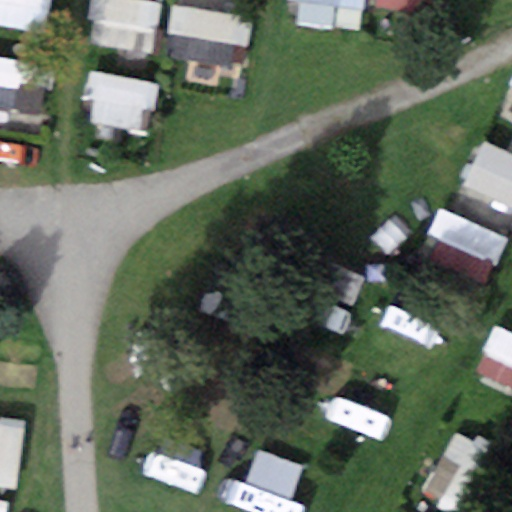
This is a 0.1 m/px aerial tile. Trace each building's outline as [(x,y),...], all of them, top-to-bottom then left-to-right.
[(0,0),(0,41),(48,49),(54,3),(35,0),(0,0)] [(292,0),(291,23),(361,25),(361,0),(292,0)] [(89,61),(153,70),(161,18),(97,9),(89,61)] [(171,24),(168,75),(242,79),(245,28),(171,24)] [(0,128),(55,125),(52,72),(0,75),(0,128)] [(84,139),(146,155),(160,103),(98,87),(84,139)] [(511,98),(500,124),(511,129),(511,98)] [(511,221),(511,168),(476,155),(459,202),(511,221)] [(493,286),(508,257),(444,224),(429,253),(493,286)] [(511,353),(491,349),(481,395),(511,401),(511,353)] [(0,435),(0,501),(18,504),(27,439),(0,435)]
